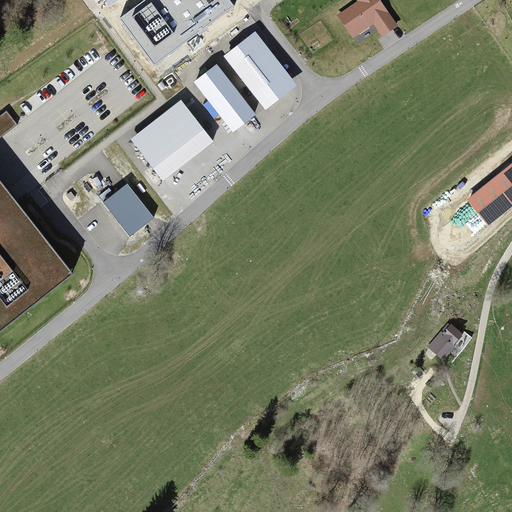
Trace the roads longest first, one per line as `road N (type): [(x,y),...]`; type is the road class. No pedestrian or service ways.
road 1 (residential): [(469,0),(323,98),(0,371)]
road 2 (track): [(422,511),(452,447),(487,309),(511,251)]
